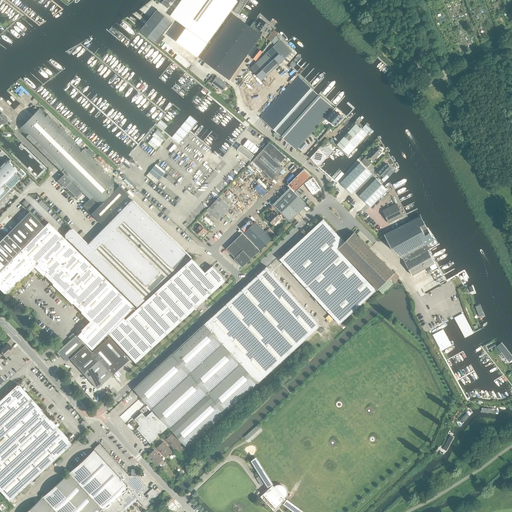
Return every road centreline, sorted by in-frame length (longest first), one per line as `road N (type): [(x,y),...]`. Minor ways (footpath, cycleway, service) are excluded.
road 1 (unclassified): [(98,414),(243,281)]
road 2 (unclassified): [(98,414),(85,412),(0,321)]
road 3 (unclassified): [(243,281),(212,251),(277,185)]
road 4 (unclassified): [(329,197),(322,178),(240,109)]
road 5 (unclassified): [(182,502),(98,414)]
